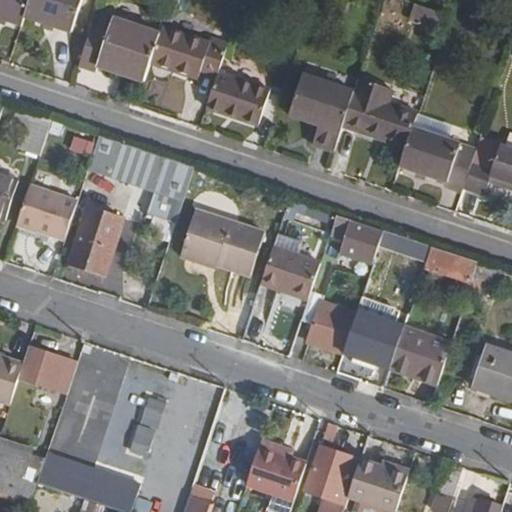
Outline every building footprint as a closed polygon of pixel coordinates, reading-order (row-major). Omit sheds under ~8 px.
[(29,0),(0,0),(0,12),(23,20),(24,16),(29,0)] [(82,0),(29,0),(24,16),(72,33),(82,0)] [(448,29),(453,15),(436,9),(425,6),(421,19),(448,29)] [(113,28),(118,14),(100,8),(95,23),(113,28)] [(154,58),(163,29),(118,14),(113,28),(95,23),(82,61),(100,67),(102,62),(147,78),(154,58)] [(222,69),(232,38),(217,34),(214,38),(165,23),(163,29),(154,58),(201,74),(204,70),(220,74),(222,69)] [(220,74),(210,103),(263,122),(275,87),(222,69),(220,74)] [(337,147),(345,122),(356,88),(307,71),(294,112),(322,121),(316,141),(337,147)] [(409,143),(416,123),(421,111),(391,100),(396,86),(361,74),(356,88),(345,122),(409,143)] [(54,119),(37,113),(27,143),(45,148),(54,119)] [(466,185),(475,159),(479,145),(416,123),(409,143),(403,162),(450,178),(450,184),(465,188),(466,185)] [(197,166),(102,135),(90,169),(186,200),(197,166)] [(72,136),(68,150),(87,155),(91,141),(72,136)] [(511,145),(503,142),(495,165),(475,159),(466,185),(490,193),(496,173),(511,178),(511,145)] [(21,181),(0,174),(0,217),(8,220),(21,181)] [(67,239),(80,200),(33,184),(20,223),(67,239)] [(107,275),(125,219),(91,207),(73,263),(107,275)] [(254,273),(267,231),(196,208),(182,255),(209,264),(211,260),(254,273)] [(385,229),(338,214),(332,234),(379,249),(380,244),(385,229)] [(433,245),(385,229),(380,244),(428,260),(433,245)] [(280,233),(275,247),(263,283),(310,299),(322,262),(298,255),(303,241),(280,233)] [(481,261),(433,245),(428,260),(426,265),(474,281),(477,272),(481,261)] [(157,289),(166,262),(155,258),(146,287),(157,289)] [(511,271),(481,261),(477,272),(511,283),(511,271)] [(322,303),(310,299),(304,318),(316,322),(322,303)] [(357,315),(322,303),(316,322),(310,341),(345,353),(357,315)] [(392,368),(406,326),(391,321),(392,318),(363,309),(349,354),(392,368)] [(454,342),(406,326),(392,368),(416,376),(418,370),(442,378),(454,342)] [(490,390),(504,349),(488,344),(475,384),(490,390)] [(68,394),(78,362),(31,348),(26,363),(21,378),(68,394)] [(511,351),(504,349),(490,390),(511,397),(511,351)] [(0,400),(12,404),(21,378),(26,363),(0,354),(0,400)] [(440,384),(442,378),(418,370),(416,376),(440,384)] [(153,458),(162,399),(140,396),(131,455),(153,458)] [(298,490),(312,449),(266,433),(253,475),(298,490)] [(0,460),(27,470),(32,452),(2,442),(0,446),(0,460)] [(339,503),(355,459),(321,448),(306,493),(339,503)] [(120,511),(134,511),(141,494),(93,478),(89,488),(55,476),(58,467),(45,462),(38,485),(120,511)] [(438,511),(449,511),(455,496),(464,468),(446,462),(430,509),(438,511)] [(370,511),(397,511),(409,478),(363,463),(349,506),(370,511)] [(89,488),(93,478),(58,467),(55,476),(89,488)] [(471,501),(480,473),(464,468),(455,496),(471,501)] [(0,494),(31,505),(38,485),(0,471),(0,494)] [(215,494),(195,487),(192,498),(212,504),(215,494)] [(209,511),(212,504),(192,498),(187,511),(209,511)] [(499,511),(501,507),(482,501),(478,511),(499,511)]
